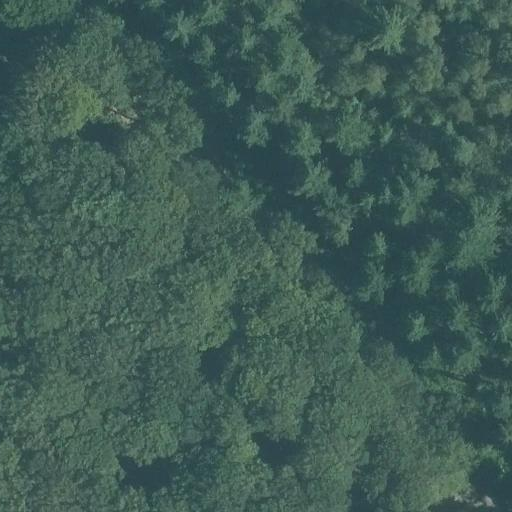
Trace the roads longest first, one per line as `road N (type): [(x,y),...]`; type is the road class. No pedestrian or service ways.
road 1 (tertiary): [(487,511),(223,185),(59,0)]
road 2 (track): [(0,212),(30,81)]
